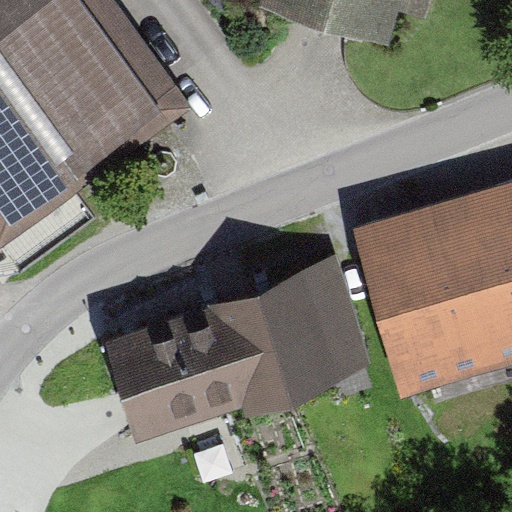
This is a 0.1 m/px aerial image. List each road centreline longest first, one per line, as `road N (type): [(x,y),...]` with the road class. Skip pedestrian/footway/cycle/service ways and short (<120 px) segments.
road 1 (unclassified): [(0,363),(104,267),(511,115)]
road 2 (unknown): [(315,185),(324,33)]
